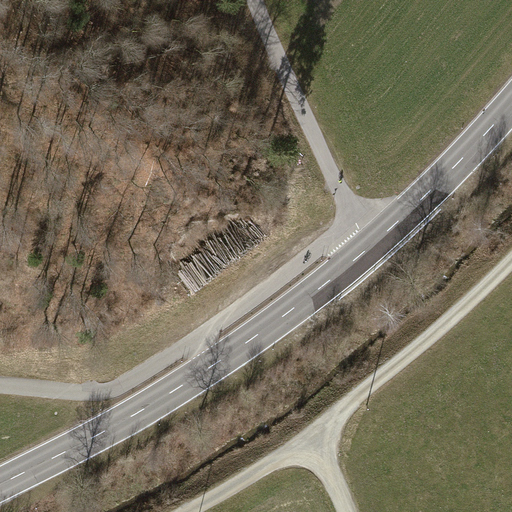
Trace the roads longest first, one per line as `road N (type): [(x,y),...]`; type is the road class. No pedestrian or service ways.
road 1 (secondary): [(372,245),(216,364),(0,485)]
road 2 (track): [(189,511),(311,442),(511,261)]
road 3 (track): [(0,384),(78,393),(114,388),(197,339),(355,220)]
road 4 (unclassified): [(355,220),(253,0)]
road 5 (secondary): [(511,107),(372,245)]
